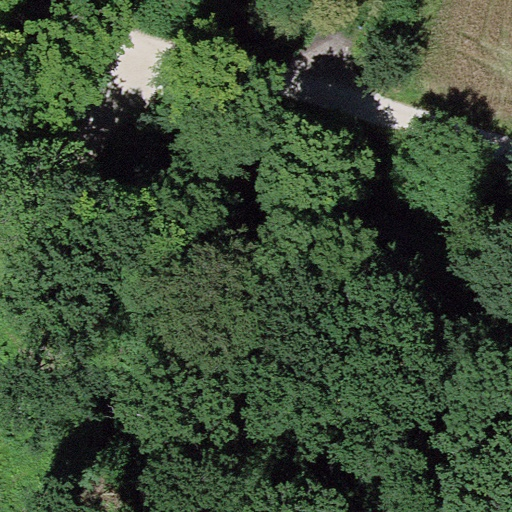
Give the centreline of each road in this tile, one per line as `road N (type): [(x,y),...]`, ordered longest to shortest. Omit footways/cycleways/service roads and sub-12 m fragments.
road 1 (track): [(511,152),(0,8)]
road 2 (track): [(186,60),(0,199)]
